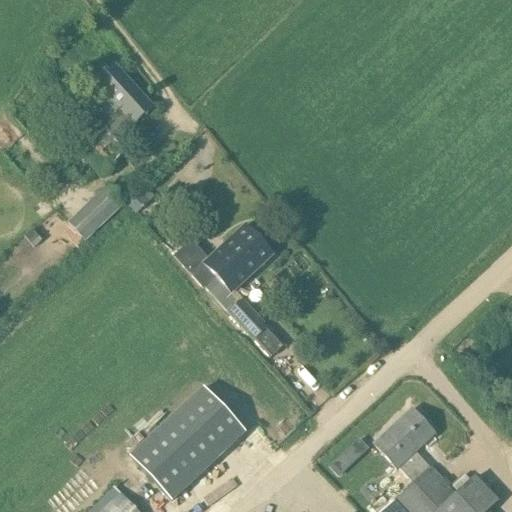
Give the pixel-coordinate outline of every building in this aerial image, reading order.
[(106,128),(82,151),(104,174),(127,152),(117,141),(153,109),(114,65),(94,83),(122,113),(106,128)] [(112,186),(69,226),(84,242),(128,202),(112,186)] [(139,195),(129,204),(137,213),(147,204),(139,195)] [(190,241),(174,257),(200,285),(203,289),(204,288),(216,277),(257,239),(245,226),(204,265),(202,263),(206,258),(200,251),(190,241)] [(216,277),(204,288),(250,337),(264,324),(264,323),(242,300),(240,302),(231,293),(233,292),(272,255),(257,240),(257,239),(216,277)] [(203,390),(130,458),(170,502),(244,434),(203,390)] [(411,412),(374,446),(396,470),(389,477),(400,488),(409,480),(412,483),(412,484),(430,467),(433,464),(419,449),(433,436),(411,412)] [(359,440),(331,466),(338,474),(366,447),(359,440)] [(487,511),(498,503),(484,487),(475,478),(467,486),(457,495),(448,486),(430,467),(412,484),(381,511),(487,511)] [(136,511),(122,496),(103,511),(136,511)]
